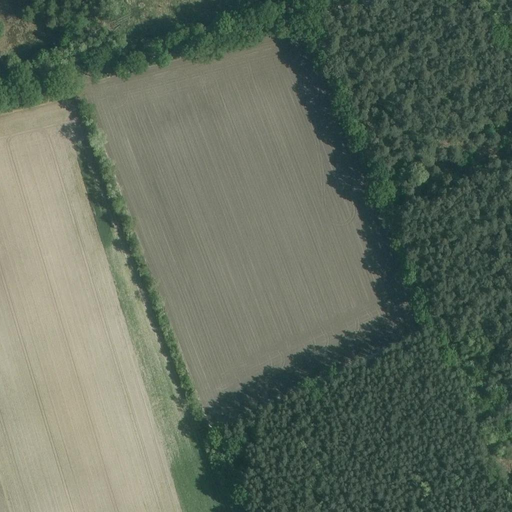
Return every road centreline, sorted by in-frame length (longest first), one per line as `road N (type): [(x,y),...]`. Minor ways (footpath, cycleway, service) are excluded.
road 1 (track): [(0,90),(285,15)]
road 2 (track): [(511,113),(469,0)]
